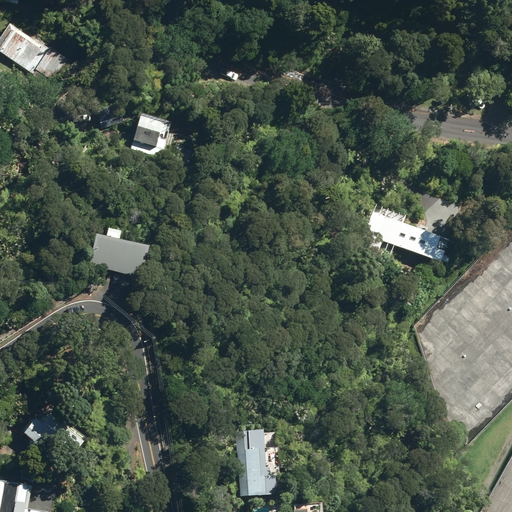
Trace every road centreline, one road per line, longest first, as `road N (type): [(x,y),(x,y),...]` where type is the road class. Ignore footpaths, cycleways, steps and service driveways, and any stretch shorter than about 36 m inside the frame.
road 1 (residential): [(511,136),(357,106),(236,70),(118,0)]
road 2 (tertiary): [(165,511),(131,343),(120,325),(100,314),(72,314),(0,357)]
